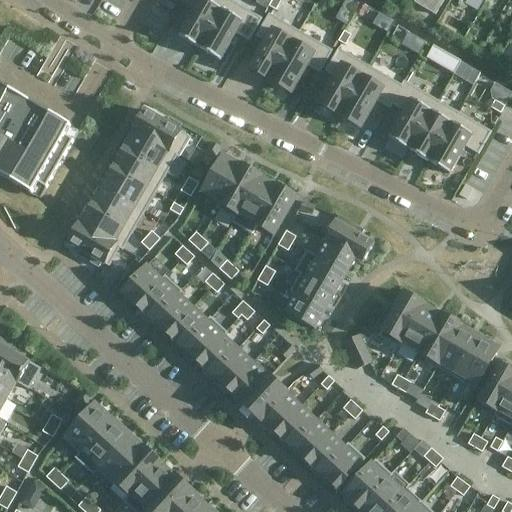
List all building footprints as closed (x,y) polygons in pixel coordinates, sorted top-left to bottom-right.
[(194,11),(178,37),(199,49),(227,0),(182,0),(181,3),(194,11)] [(228,0),(227,0),(199,49),(220,61),(236,34),(248,42),(262,19),(228,0)] [(416,0),(414,3),(435,16),(444,0),(416,0)] [(467,0),(464,5),(476,12),(483,0),(467,0)] [(265,43),(249,70),(270,82),(299,32),(268,14),(255,37),(265,43)] [(299,32),(270,82),(291,94),(306,67),(319,74),(332,52),(299,32)] [(334,78),(319,105),(339,117),(368,67),(338,49),(325,72),(334,78)] [(368,67),(339,117),(360,129),(376,102),(390,110),(392,106),(405,83),(404,82),(401,86),(368,67)] [(404,113),(388,140),(409,151),(438,102),(405,83),(392,106),(404,113)] [(506,103),(511,91),(498,85),(492,97),(506,103)] [(0,176),(21,188),(27,178),(43,188),(46,189),(73,142),(66,138),(71,128),(0,86),(0,176)] [(438,102),(409,151),(429,163),(458,113),(438,102)] [(145,112),(134,131),(179,157),(190,138),(178,131),(181,125),(169,118),(166,124),(145,112)] [(458,113),(429,163),(450,175),(465,148),(478,156),(491,133),(458,113)] [(128,140),(123,149),(125,150),(125,151),(167,175),(176,158),(178,159),(179,157),(134,131),(133,133),(135,134),(130,142),(128,140)] [(212,144),(206,154),(213,159),(219,148),(212,144)] [(125,151),(114,169),(156,194),(167,175),(125,151)] [(217,210),(242,167),(241,166),(240,167),(223,158),(202,193),(220,203),(216,209),(217,210)] [(233,224),(260,177),(242,167),(217,210),(233,220),(231,223),(233,224)] [(114,169),(103,188),(145,212),(156,194),(114,169)] [(250,234),(278,187),(276,186),(275,188),(260,179),(261,178),(260,177),(233,224),(250,234)] [(188,178),(184,185),(194,191),(198,184),(188,178)] [(184,185),(180,192),(190,198),(194,191),(184,185)] [(274,236),(296,198),(278,187),(250,234),(252,235),(257,226),(274,236)] [(97,198),(92,207),(134,231),(145,212),(103,188),(102,190),(100,188),(95,197),(97,198)] [(300,210),(312,215),(315,208),(303,203),(300,210)] [(173,204),(169,211),(179,217),(183,210),(173,204)] [(80,223),(80,225),(123,250),(134,231),(92,207),(82,224),(80,223)] [(363,263),(374,244),(350,230),(353,225),(340,217),(337,222),(335,221),(324,240),(363,263)] [(80,225),(68,244),(89,256),(86,262),(98,269),(101,263),(109,268),(119,249),(122,251),(123,250),(80,225)] [(151,232),(146,238),(155,246),(160,240),(151,232)] [(296,238),(286,232),(282,239),(292,245),(296,238)] [(202,239),(196,233),(188,242),(194,247),(202,239)] [(146,238),(141,244),(149,252),(155,246),(146,238)] [(208,244),(202,239),(194,247),(200,253),(208,244)] [(287,252),(292,245),(282,239),(278,246),(287,252)] [(362,264),(363,263),(324,240),(323,242),(325,243),(316,257),(306,251),(305,253),(346,276),(355,260),(362,264)] [(182,247),(175,256),(180,261),(188,253),(182,247)] [(187,267),(194,258),(188,253),(180,261),(187,267)] [(336,294),(346,276),(305,253),(295,270),(336,294)] [(227,262),(219,270),(225,276),(233,267),(227,262)] [(165,276),(161,281),(146,267),(123,293),(134,303),(134,304),(138,307),(166,277),(165,276)] [(231,281),(239,273),(233,267),(225,276),(231,281)] [(275,273),(265,267),(261,274),(271,280),(275,273)] [(290,291),(325,312),(336,294),(295,270),(295,271),(300,274),(290,291)] [(261,274),(257,282),(267,288),(271,280),(261,274)] [(213,275),(205,283),(211,289),(218,280),(213,275)] [(143,312),(153,321),(181,291),(166,277),(138,307),(143,312)] [(114,278),(105,288),(111,293),(120,284),(114,278)] [(217,294),(224,286),(218,280),(211,289),(217,294)] [(178,297),(182,292),(181,291),(153,321),(164,331),(168,335),(192,309),(178,297)] [(325,312),(290,291),(289,293),(295,296),(285,313),(315,330),(325,312)] [(378,337),(398,348),(423,305),(403,293),(389,318),(384,315),(377,327),(382,330),(378,337)] [(232,314),(238,320),(241,316),(249,308),(243,302),(232,314)] [(418,353),(419,354),(442,316),(440,315),(439,316),(423,307),(424,306),(423,305),(398,348),(399,349),(403,343),(419,352),(418,353)] [(247,322),(255,313),(249,308),(241,316),(247,322)] [(210,318),(206,322),(192,309),(168,335),(173,339),(183,349),(211,318),(210,318)] [(435,368),(436,368),(460,326),(442,316),(419,354),(437,364),(435,368)] [(194,359),(198,363),(226,332),(211,318),(183,349),(194,358),(194,359)] [(256,330),(262,335),(270,327),(264,322),(256,330)] [(455,379),(478,339),(461,329),(462,327),(460,326),(436,368),(455,379)] [(223,338),(228,333),(226,332),(198,363),(203,367),(214,376),(237,351),(223,338)] [(357,370),(373,363),(360,336),(344,343),(357,370)] [(474,391),(498,350),(478,339),(455,379),(474,391)] [(0,372),(29,389),(41,369),(0,345),(0,372)] [(295,350),(289,345),(280,355),(286,360),(295,350)] [(214,376),(224,386),(228,390),(252,364),(237,351),(214,376)] [(268,376),(266,377),(252,364),(228,390),(233,394),(243,403),(241,404),(243,405),(268,376)] [(477,402),(496,413),(511,384),(511,371),(499,364),(477,402)] [(318,366),(307,373),(312,380),(323,372),(318,366)] [(0,396),(7,401),(17,384),(29,391),(29,389),(0,372),(0,396)] [(259,420),(285,392),(279,387),(268,376),(243,405),(254,415),(259,420)] [(398,390),(404,380),(397,376),(391,386),(398,390)] [(326,379),(319,388),(325,393),(332,385),(326,379)] [(411,384),(404,380),(398,390),(405,394),(411,384)] [(511,422),(510,426),(511,427),(511,425),(511,384),(496,413),(497,414),(498,413),(505,416),(511,420),(511,422)] [(262,422),(263,421),(272,430),(276,434),(300,408),(286,395),(288,394),(285,392),(259,420),(262,422)] [(83,394),(74,403),(80,409),(89,399),(83,394)] [(351,401),(343,410),(349,415),(357,407),(351,401)] [(425,414),(432,419),(438,409),(431,405),(425,414)] [(95,406),(63,440),(79,455),(75,459),(76,460),(112,421),(95,406)] [(349,415),(355,421),(363,412),(357,407),(349,415)] [(281,438),(291,447),(315,421),(300,408),(276,434),(281,438)] [(432,419),(439,423),(445,413),(438,409),(432,419)] [(63,422),(52,416),(47,425),(57,431),(63,422)] [(76,460),(92,475),(130,433),(121,425),(119,428),(112,421),(76,460)] [(302,457),(306,461),(330,435),(315,421),(291,447),(302,457)] [(53,439),(57,431),(47,425),(42,433),(53,439)] [(402,443),(410,435),(404,429),(396,438),(402,443)] [(381,430),(374,438),(380,444),(387,435),(381,430)] [(92,475),(93,476),(97,471),(112,485),(145,449),(143,448),(142,449),(136,444),(139,441),(130,433),(92,475)] [(311,466),(311,465),(322,475),(349,445),(348,444),(344,448),(330,435),(306,461),(311,466)] [(473,435),(467,445),(475,449),(480,440),(473,435)] [(480,440),(475,449),(482,453),(487,444),(480,440)] [(338,490),(365,460),(349,445),(322,475),(332,485),(337,489),(338,490)] [(113,486),(116,483),(129,495),(122,503),(124,504),(160,463),(145,449),(112,485),(113,486)] [(437,455),(431,449),(424,458),(429,463),(437,455)] [(38,458),(27,451),(22,460),(33,466),(38,458)] [(429,463),(436,469),(443,460),(437,455),(429,463)] [(501,468),(509,472),(511,466),(511,461),(507,458),(501,468)] [(33,466),(22,460),(18,468),(28,474),(33,466)] [(391,475),(375,461),(344,495),(354,505),(359,509),(391,475)] [(124,504),(132,511),(145,511),(147,511),(177,478),(174,476),(173,478),(161,466),(162,465),(160,463),(124,504)] [(62,476),(54,469),(46,478),(53,485),(62,476)] [(359,510),(360,510),(362,511),(384,511),(402,493),(389,481),(393,476),(391,475),(359,509),(359,510)] [(60,491),(69,482),(62,476),(53,485),(60,491)] [(177,478),(147,511),(176,511),(193,493),(187,488),(177,478)] [(463,483),(457,478),(450,488),(457,492),(463,483)] [(23,503),(43,511),(53,488),(33,480),(23,503)] [(457,492),(463,497),(470,488),(463,483),(457,492)] [(17,494),(6,488),(1,496),(12,503),(17,494)] [(193,493),(176,511),(205,511),(208,509),(193,496),(195,494),(193,493)] [(420,502),(416,506),(402,493),(384,511),(413,511),(422,503),(420,502)] [(0,498),(0,506),(7,511),(12,503),(1,496),(0,498)] [(86,511),(93,505),(86,498),(78,507),(82,511),(86,511)] [(485,509),(490,511),(492,511),(497,503),(490,499),(485,509)] [(431,511),(422,503),(413,511),(431,511)] [(511,511),(511,505),(507,503),(502,511),(511,511)]
